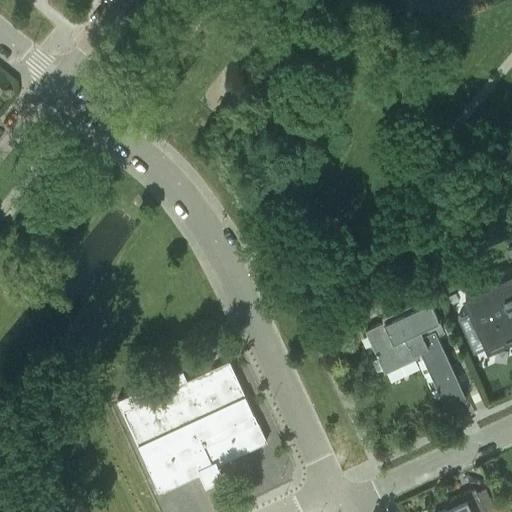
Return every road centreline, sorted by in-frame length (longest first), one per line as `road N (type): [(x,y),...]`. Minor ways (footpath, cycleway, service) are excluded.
road 1 (residential): [(336,494),(188,197),(55,78)]
road 2 (residential): [(336,494),(368,491),(511,426)]
